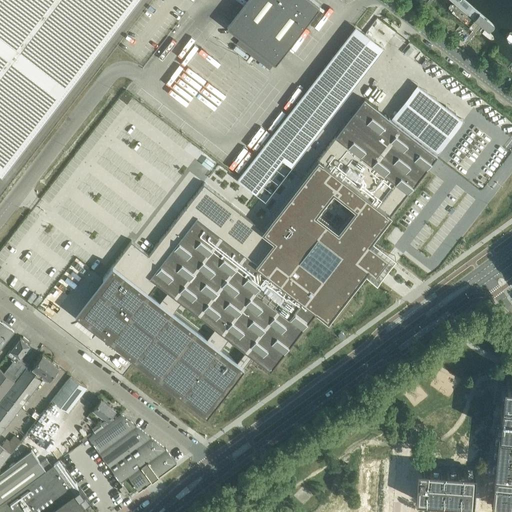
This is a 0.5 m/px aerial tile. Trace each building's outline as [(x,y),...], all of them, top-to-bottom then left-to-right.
[(0,0),(0,169),(2,171),(134,0),(0,0)] [(275,62),(319,5),(313,0),(245,0),(227,25),(227,26),(241,36),(236,43),(269,69),(274,62),(275,62)] [(447,0),(488,29),(491,30),(495,29),(497,25),(498,20),(495,17),(471,0),(447,0)] [(148,253),(131,240),(103,277),(126,295),(99,331),(206,414),(252,356),(270,370),(316,311),(328,320),(375,259),(364,249),(437,155),(364,98),(263,228),(204,182),(148,253)] [(446,106),(422,137),(431,144),(455,113),(446,106)] [(0,348),(14,331),(0,320),(0,348)] [(0,383),(0,384),(0,401),(5,395),(26,367),(29,364),(20,356),(30,344),(28,342),(29,341),(23,337),(22,338),(20,336),(6,354),(11,358),(10,360),(12,362),(4,372),(0,377),(0,383)] [(26,367),(5,395),(20,407),(41,380),(45,374),(49,377),(58,365),(42,353),(29,370),(26,367)] [(65,383),(64,384),(80,396),(80,395),(87,387),(71,375),(65,383)] [(494,476),(491,505),(494,505),(495,505),(497,505),(497,503),(502,504),(502,506),(511,507),(511,506),(511,380),(503,379),(503,383),(502,386),(504,386),(504,391),(502,391),(500,412),(499,417),(499,423),(498,431),(497,437),(497,444),(496,450),(495,458),(495,464),(494,471),(494,476)] [(0,465),(11,452),(0,443),(0,433),(20,407),(5,395),(0,401),(0,465)] [(101,398),(95,406),(93,408),(107,419),(115,409),(101,398)] [(143,431),(120,414),(95,432),(88,437),(121,482),(128,477),(128,476),(165,448),(143,431)] [(176,463),(165,448),(128,476),(128,477),(139,491),(176,463)] [(0,501),(48,466),(51,464),(47,459),(40,463),(31,450),(9,465),(1,471),(0,471),(0,501)] [(364,511),(388,511),(392,458),(392,456),(389,456),(388,455),(388,456),(386,456),(386,457),(381,457),(381,455),(369,454),(369,458),(366,458),(366,465),(368,465),(368,467),(364,511)] [(0,501),(0,510),(1,511),(75,511),(85,506),(89,502),(79,487),(65,469),(59,460),(53,464),(52,465),(51,464),(48,466),(0,501)] [(417,469),(415,499),(430,501),(435,501),(438,501),(447,502),(452,502),(455,502),(464,503),(469,503),(472,504),(473,504),(474,491),(474,487),(475,473),(474,473),(472,473),(466,472),(457,472),(455,471),(449,471),(437,470),(432,470),(417,469)] [(119,488),(124,495),(128,492),(123,485),(119,488)]
